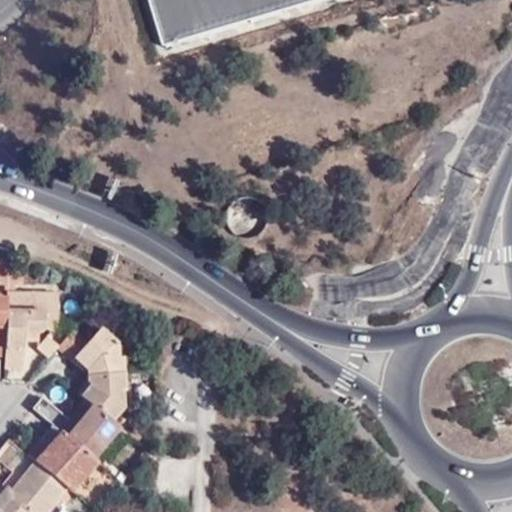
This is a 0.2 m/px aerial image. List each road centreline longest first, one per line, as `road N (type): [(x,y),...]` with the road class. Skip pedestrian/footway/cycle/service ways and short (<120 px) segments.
road 1 (secondary): [(0,175),(129,226),(302,336)]
road 2 (secondary): [(511,175),(458,315)]
road 3 (secondary): [(302,336),(404,412)]
road 4 (secondary): [(422,339),(302,336)]
